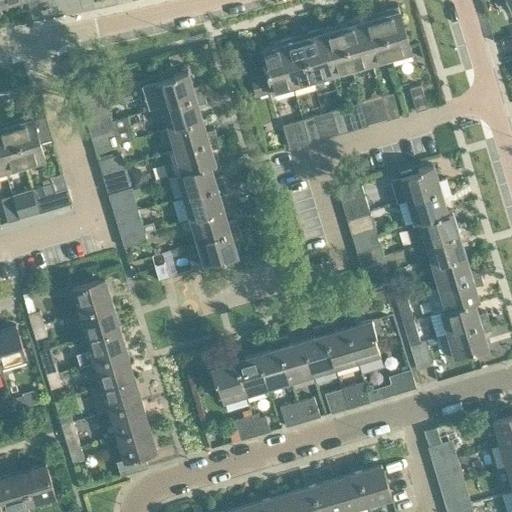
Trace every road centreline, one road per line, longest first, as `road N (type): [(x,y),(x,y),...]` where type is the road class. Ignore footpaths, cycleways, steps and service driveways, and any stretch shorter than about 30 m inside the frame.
road 1 (residential): [(133,511),(160,485),(511,380)]
road 2 (residential): [(0,47),(229,0)]
road 3 (residential): [(511,172),(459,0)]
